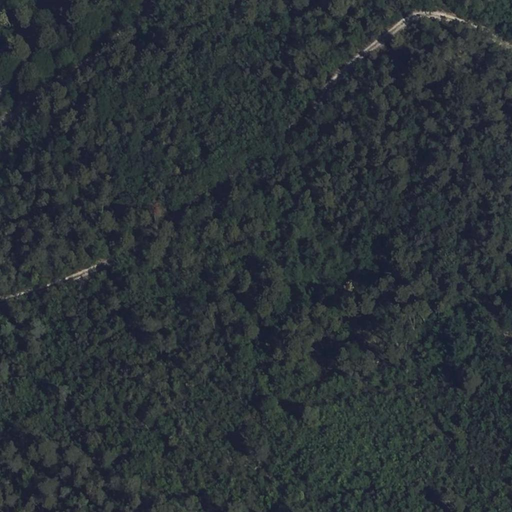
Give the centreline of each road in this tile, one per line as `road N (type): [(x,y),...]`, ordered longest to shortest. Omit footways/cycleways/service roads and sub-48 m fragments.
road 1 (track): [(0,305),(103,267),(271,153),(340,71),(402,19),(428,11),(511,46)]
road 2 (unclassified): [(0,122),(130,43),(168,0)]
